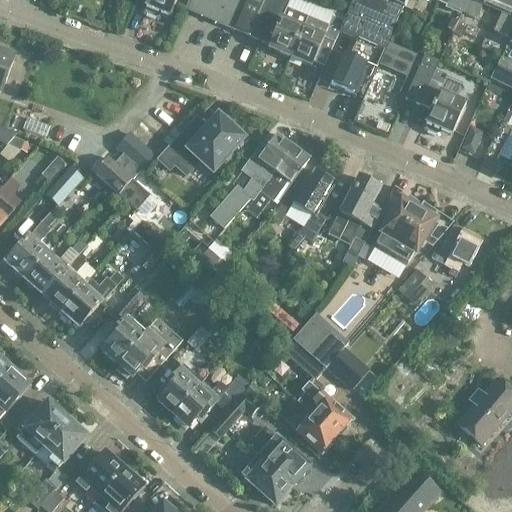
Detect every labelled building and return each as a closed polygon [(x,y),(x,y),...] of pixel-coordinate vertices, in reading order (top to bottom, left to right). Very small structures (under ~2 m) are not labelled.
[(147,0),(144,8),(146,8),(145,12),(146,15),(155,19),(159,18),(160,14),(170,18),(177,0),(147,0)] [(189,0),(185,12),(248,38),(259,12),(269,16),(276,0),(189,0)] [(276,0),(269,16),(280,21),(285,9),(289,0),(276,0)] [(387,40),(403,7),(385,0),(352,0),(346,16),(339,33),(381,52),(387,40)] [(385,0),(403,7),(404,8),(407,0),(385,0)] [(407,0),(404,8),(404,9),(412,13),(417,0),(407,0)] [(437,0),(437,1),(460,11),(465,0),(437,0)] [(482,5),(493,10),(503,14),(497,29),(509,34),(511,28),(511,18),(511,17),(511,0),(474,0),(474,1),(472,0),(467,0),(461,13),(476,19),(482,5)] [(280,21),(268,50),(289,59),(307,18),(285,9),(280,21)] [(307,18),(302,30),(289,59),(311,68),(313,64),(324,68),(339,33),(346,16),(333,10),(329,18),(332,19),(328,27),(307,18)] [(511,35),(508,45),(489,81),(511,91),(511,35)] [(395,43),(383,66),(407,78),(418,54),(395,43)] [(376,71),(344,56),(330,85),(363,100),(376,71)] [(405,99),(420,106),(431,111),(424,125),(427,126),(426,129),(427,132),(435,136),(439,135),(440,132),(452,137),(465,106),(439,94),(442,87),(446,76),(435,71),(439,63),(424,56),(405,99)] [(49,118),(30,111),(24,127),(43,134),(49,118)] [(226,121),(223,124),(217,118),(194,144),(183,134),(158,162),(169,172),(174,167),(186,177),(199,163),(212,174),(243,141),(237,135),(239,133),(226,121)] [(31,147),(1,133),(0,134),(0,144),(19,153),(20,152),(26,155),(28,149),(30,150),(31,147)] [(265,167),(257,179),(256,178),(237,204),(244,211),(251,202),(251,203),(292,147),(276,135),(257,161),(265,167)] [(127,136),(114,150),(140,172),(152,159),(127,136)] [(309,159),(292,147),(251,203),(253,204),(248,210),(258,217),(269,202),(274,206),(309,159)] [(66,167),(57,159),(41,177),(50,186),(66,167)] [(146,197),(131,183),(132,181),(108,159),(94,176),(119,197),(134,211),(146,197)] [(43,198),(55,208),(78,181),(66,171),(43,198)] [(283,223),(285,218),(302,229),(286,248),(293,253),(304,240),(311,244),(326,220),(317,215),(335,185),(312,171),(292,204),(285,200),(275,218),(283,223)] [(340,216),(337,223),(343,226),(347,220),(361,227),(347,253),(357,258),(381,214),(371,208),(380,190),(358,179),(340,216)] [(419,208),(408,200),(405,206),(399,202),(389,218),(391,219),(381,236),(382,237),(377,247),(388,254),(386,258),(387,258),(391,253),(422,206),(423,205),(422,204),(419,208)] [(0,226),(13,212),(0,201),(0,226)] [(433,214),(422,206),(391,253),(405,262),(411,252),(414,253),(420,243),(422,244),(426,237),(427,238),(435,227),(433,226),(435,222),(430,218),(433,214)] [(5,265),(24,281),(46,257),(36,248),(50,233),(47,231),(56,221),(50,215),(5,265)] [(143,223),(133,235),(149,250),(141,258),(151,267),(169,247),(143,223)] [(482,242),(452,227),(441,251),(436,248),(430,260),(450,270),(448,276),(454,280),(458,274),(462,265),(469,268),(482,242)] [(71,252),(77,258),(86,247),(80,242),(71,252)] [(67,269),(42,297),(60,313),(82,288),(71,279),(85,263),(84,262),(92,253),(86,247),(77,258),(67,269)] [(46,257),(24,281),(42,297),(67,269),(58,261),(55,265),(46,257)] [(432,285),(416,271),(397,292),(413,307),(432,285)] [(78,329),(113,290),(122,280),(115,275),(109,282),(106,279),(98,288),(89,280),(82,288),(60,313),(78,329)] [(261,313),(277,293),(268,285),(251,305),(261,313)] [(143,300),(134,291),(120,307),(129,315),(143,300)] [(323,371),(347,344),(346,344),(343,347),(329,333),(331,330),(330,329),(328,332),(313,319),(316,316),(315,315),(291,341),(323,371)] [(101,354),(116,367),(145,335),(126,318),(111,335),(109,334),(105,338),(110,343),(101,354)] [(201,329),(191,321),(166,348),(176,357),(186,344),(187,345),(201,329)] [(201,329),(187,345),(196,352),(209,337),(201,329)] [(145,335),(116,367),(131,381),(141,370),(145,374),(149,370),(147,368),(163,351),(145,335)] [(350,422),(319,394),(323,389),(315,382),(324,372),(323,371),(291,342),(281,353),(311,381),(308,384),(301,392),(304,395),(297,403),(311,417),(335,438),(350,422)] [(0,381),(10,371),(0,362),(0,381)] [(157,403),(172,417),(201,385),(183,368),(167,385),(166,384),(162,388),(167,393),(157,403)] [(0,420),(1,419),(29,388),(10,371),(0,381),(0,420)] [(221,397),(233,408),(236,405),(244,396),(242,395),(249,387),(238,378),(227,390),(221,397)] [(511,395),(497,382),(484,396),(457,427),(481,448),(511,411),(511,395)] [(218,400),(221,397),(227,390),(219,383),(210,393),(201,385),(172,417),(188,431),(197,420),(202,424),(206,420),(204,418),(219,401),(218,400)] [(263,396),(252,386),(244,394),(255,404),(263,396)] [(258,409),(244,396),(236,405),(244,413),(250,418),(258,409)] [(335,438),(311,417),(297,403),(289,412),(286,409),(279,417),(321,454),(335,438)] [(33,438),(43,448),(67,421),(47,404),(20,436),(29,443),(33,438)] [(236,405),(233,408),(210,434),(219,442),(244,413),(236,405)] [(67,421),(43,448),(53,456),(49,461),(58,470),(86,438),(67,421)] [(276,440),(259,458),(293,488),(309,469),(276,440)] [(90,489),(100,498),(124,471),(104,454),(77,485),(86,493),(90,489)] [(293,488),(259,458),(249,469),(245,465),(237,474),(275,508),(293,488)] [(124,471),(100,498),(110,507),(106,511),(122,511),(143,488),(124,471)] [(381,511),(425,511),(439,496),(415,474),(381,511)] [(54,493),(44,485),(31,500),(40,508),(54,493)] [(54,493),(40,508),(44,511),(54,511),(63,502),(54,493)]
